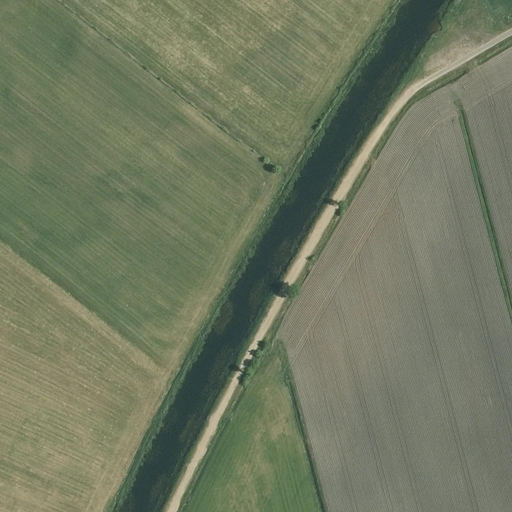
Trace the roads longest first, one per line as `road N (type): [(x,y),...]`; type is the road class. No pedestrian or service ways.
road 1 (track): [(166,511),(269,318),(402,98)]
road 2 (unclassified): [(402,98),(511,31)]
